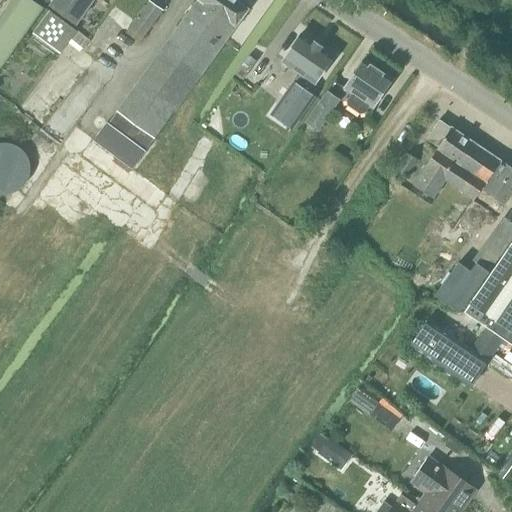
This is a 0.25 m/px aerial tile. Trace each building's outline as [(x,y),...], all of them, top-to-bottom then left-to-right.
[(0,69),(45,9),(32,0),(12,0),(0,16),(0,69)] [(53,0),(49,6),(77,26),(95,0),(53,0)] [(108,122),(94,140),(82,157),(156,212),(168,195),(133,169),(147,151),(155,139),(249,10),(235,0),(199,0),(118,112),(124,116),(115,128),(108,122)] [(163,10),(150,1),(127,32),(141,42),(163,10)] [(91,40),(51,11),(34,34),(61,54),(71,40),(84,49),(91,40)] [(283,62),(301,75),(274,113),(293,127),(308,107),(302,103),(311,90),(304,85),(308,80),(315,84),(334,56),(302,34),(283,62)] [(352,95),(347,102),(348,106),(360,114),(364,114),(369,107),(372,109),(394,79),(365,60),(344,90),(352,95)] [(328,91),(320,102),(332,111),(340,100),(328,91)] [(440,121),(427,140),(439,148),(462,164),(475,144),(440,121)] [(28,174),(28,173),(28,167),(25,161),(23,156),(19,151),(15,149),(9,146),(4,144),(0,144),(0,202),(6,201),(10,200),(15,197),(20,194),(23,190),(25,185),(28,179),(28,174)] [(439,148),(437,152),(454,163),(443,179),(446,181),(458,189),(468,175),(472,178),(488,153),(475,145),(462,164),(439,148)] [(454,163),(437,152),(414,186),(434,199),(446,181),(443,179),(454,163)] [(407,176),(417,160),(407,153),(397,168),(407,176)] [(468,175),(458,189),(476,201),(501,162),(488,153),(472,178),(468,175)] [(476,201),(472,207),(494,221),(511,194),(511,168),(501,162),(476,201)] [(321,225),(347,181),(322,166),(296,210),(321,225)] [(447,281),(446,281),(435,295),(453,309),(459,313),(470,298),(489,273),(490,273),(499,260),(511,242),(511,222),(504,217),(474,262),(476,263),(471,271),(460,263),(447,281)] [(511,242),(499,260),(490,273),(489,273),(470,298),(462,310),(487,327),(471,351),(487,362),(488,362),(504,338),(511,343),(511,242)] [(471,351),(427,321),(411,345),(454,374),(471,387),(487,362),(471,351)] [(383,397),(361,380),(350,395),(372,412),(383,397)] [(318,452),(317,453),(342,472),(354,456),(329,438),(328,439),(321,434),(311,447),(318,452)] [(415,478),(433,490),(422,505),(432,511),(456,511),(473,489),(447,471),(445,474),(439,469),(440,467),(436,464),(434,466),(427,461),(415,478)] [(390,511),(432,511),(422,505),(420,508),(403,495),(390,511)]
